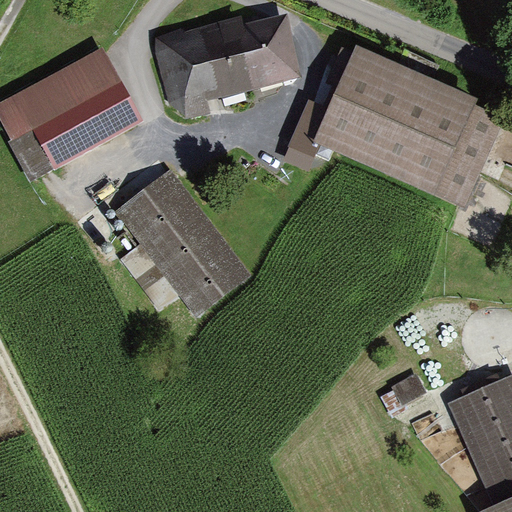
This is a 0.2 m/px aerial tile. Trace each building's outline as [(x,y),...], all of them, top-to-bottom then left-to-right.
[(205,103),(302,79),(289,19),(244,28),(243,25),(156,43),(169,107),(187,121),(208,115),(205,103)] [(102,50),(0,106),(0,122),(33,183),(142,124),(102,50)] [(479,105),(354,52),(313,145),(465,210),(503,123),(476,112),(479,105)] [(297,110),(275,137),(294,153),(317,125),(297,110)] [(248,277),(171,173),(118,213),(144,248),(127,260),(161,306),(181,291),(198,314),(248,277)] [(486,511),(511,511),(511,376),(446,405),(493,509),(486,511)] [(383,396),(393,413),(425,395),(415,379),(383,396)]
